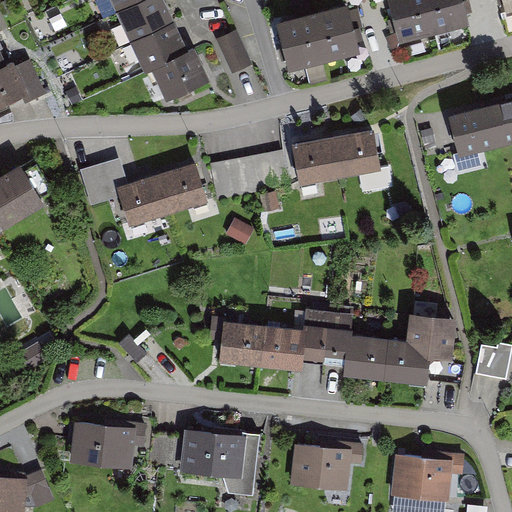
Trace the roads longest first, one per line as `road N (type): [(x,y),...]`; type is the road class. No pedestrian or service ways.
road 1 (residential): [(0,424),(94,389),(460,425),(485,446),(504,511)]
road 2 (residential): [(511,47),(221,121),(0,136)]
